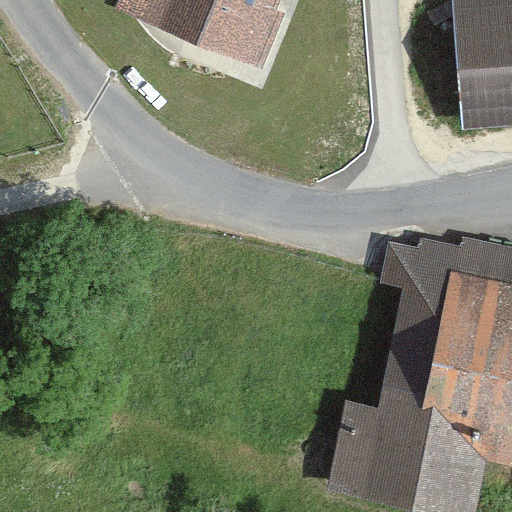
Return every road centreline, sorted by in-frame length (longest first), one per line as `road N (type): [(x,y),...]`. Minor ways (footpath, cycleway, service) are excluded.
road 1 (tertiary): [(158,179),(346,223),(407,216)]
road 2 (tertiary): [(19,0),(158,179)]
road 3 (residential): [(387,0),(407,216)]
road 4 (unclassified): [(0,212),(158,179)]
